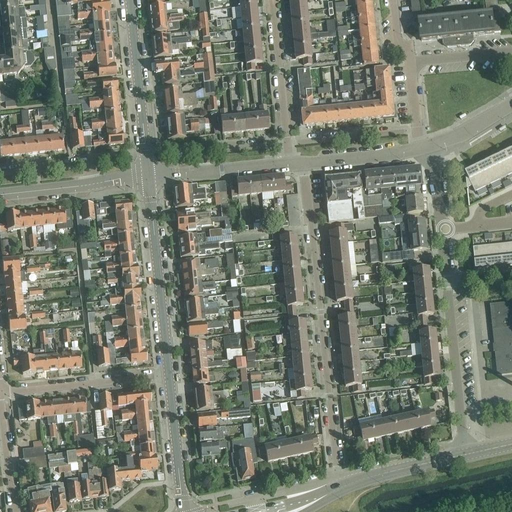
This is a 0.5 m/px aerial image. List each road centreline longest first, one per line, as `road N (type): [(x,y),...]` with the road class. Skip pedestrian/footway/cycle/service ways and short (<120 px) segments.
road 1 (residential): [(305,163),(338,473)]
road 2 (residential): [(464,455),(440,229)]
road 3 (tertiary): [(169,375),(148,176)]
road 4 (residential): [(148,176),(129,0)]
road 5 (residential): [(0,393),(169,375)]
road 6 (residential): [(287,143),(272,0)]
road 7 (tertiary): [(182,505),(169,375)]
road 8 (residential): [(416,130),(287,143)]
road 9 (secondary): [(340,487),(464,455)]
